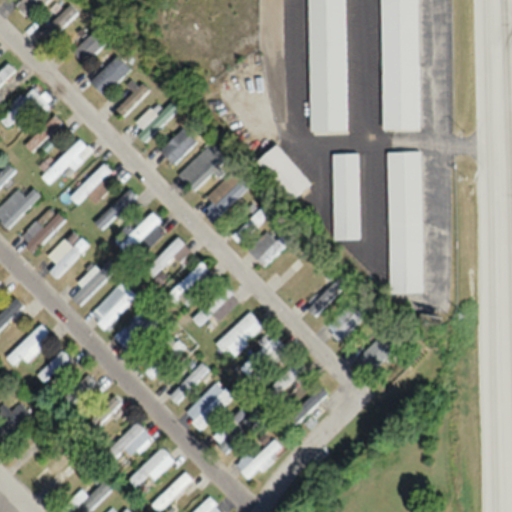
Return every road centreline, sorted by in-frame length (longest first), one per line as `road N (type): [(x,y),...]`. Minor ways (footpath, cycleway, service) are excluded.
road 1 (secondary): [(499,0),(508,511)]
road 2 (residential): [(0,26),(360,384)]
road 3 (residential): [(0,249),(250,506)]
road 4 (residential): [(360,384),(245,511)]
